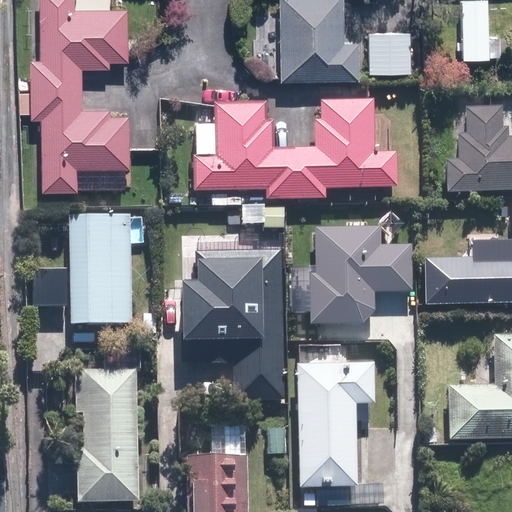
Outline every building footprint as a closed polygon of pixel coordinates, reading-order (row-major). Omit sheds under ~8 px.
[(76,0),(45,0),(48,185),(79,185),(79,164),(127,163),(127,117),(78,118),(77,60),(128,59),(127,10),(76,11),(76,0)] [(336,0),(273,0),(275,83),(353,82),(352,44),(337,45),(336,0)] [(486,0),(463,0),(466,56),(488,55),(486,0)] [(410,32),(373,34),(375,70),(412,68),(410,32)] [(199,161),(200,189),(397,184),(396,156),(373,157),(372,108),(326,110),(327,151),(264,153),(262,109),(218,110),(219,161),(199,161)] [(452,164),(453,188),(511,186),(511,139),(501,140),(501,111),(477,112),(478,140),(461,141),(462,164),(452,164)] [(253,206),(251,233),(262,234),(262,228),(285,229),(286,208),(253,206)] [(128,217),(75,218),(77,318),(130,316),(128,217)] [(368,229),(319,230),(321,321),(371,320),(370,288),(412,287),(411,248),(368,249),(368,229)] [(427,258),(428,303),(511,302),(511,238),(472,239),(473,257),(427,258)] [(277,392),(275,248),(194,249),(194,274),(181,274),(182,353),(238,352),(238,392),(277,392)] [(456,391),(456,436),(511,435),(511,344),(501,344),(501,390),(456,391)] [(373,365),(304,367),(307,483),(356,482),(354,400),(374,400),(373,365)] [(134,375),(85,376),(88,497),(136,496),(134,375)] [(286,455),(286,426),(266,425),(265,455),(286,455)] [(249,511),(249,459),(191,459),(191,511),(249,511)]
